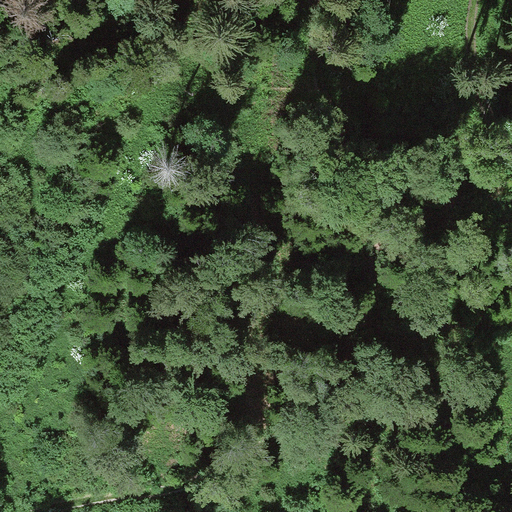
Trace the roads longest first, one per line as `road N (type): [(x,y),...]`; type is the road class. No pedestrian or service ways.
road 1 (track): [(316,0),(314,39),(380,231),(367,313),(331,393),(215,485),(50,511)]
road 2 (track): [(511,151),(476,82),(473,0)]
